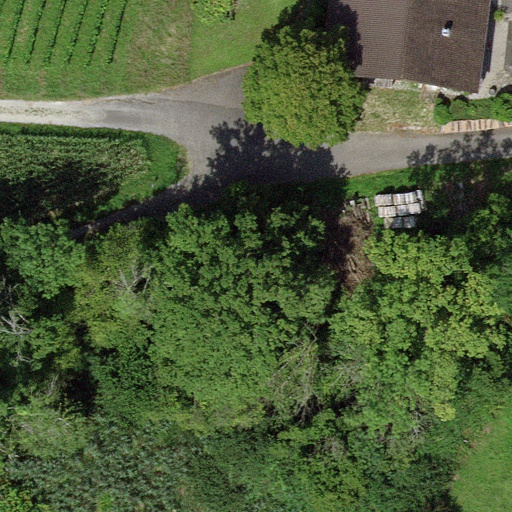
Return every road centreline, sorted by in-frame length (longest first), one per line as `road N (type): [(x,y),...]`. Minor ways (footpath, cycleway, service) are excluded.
road 1 (residential): [(511,148),(269,155),(213,122),(0,121)]
road 2 (track): [(269,155),(0,297)]
road 3 (track): [(213,122),(315,24),(321,0)]
